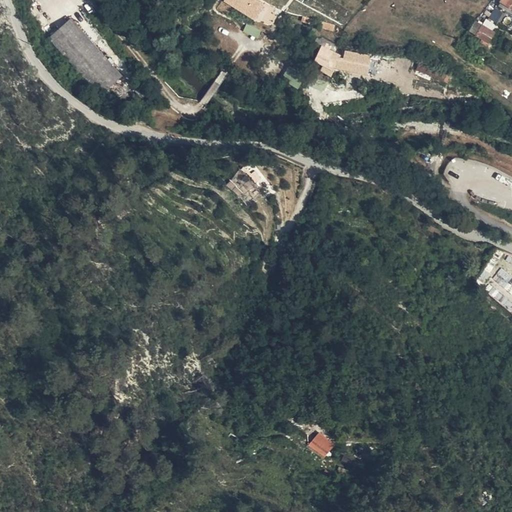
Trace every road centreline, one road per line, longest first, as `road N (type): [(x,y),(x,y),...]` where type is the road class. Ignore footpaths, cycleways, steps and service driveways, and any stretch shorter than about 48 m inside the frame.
road 1 (residential): [(511,248),(316,162),(128,132),(98,119),(49,82),(7,0)]
road 2 (unknown): [(81,0),(133,64),(172,92),(203,100),(217,91)]
